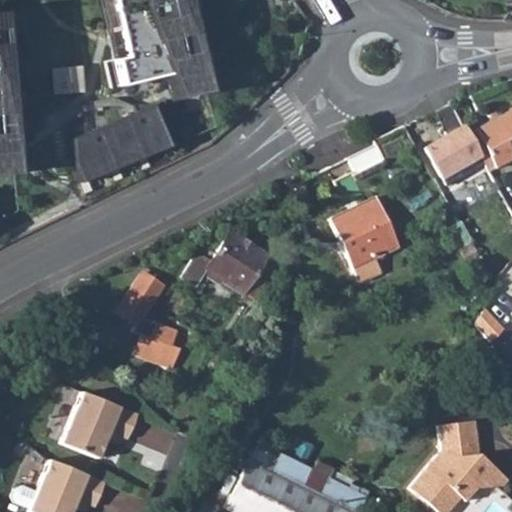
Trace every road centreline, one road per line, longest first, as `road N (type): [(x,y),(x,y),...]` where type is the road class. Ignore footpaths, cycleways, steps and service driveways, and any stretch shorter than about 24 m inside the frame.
road 1 (secondary): [(0,304),(53,266),(230,170),(341,89)]
road 2 (residential): [(157,511),(186,434),(284,271)]
